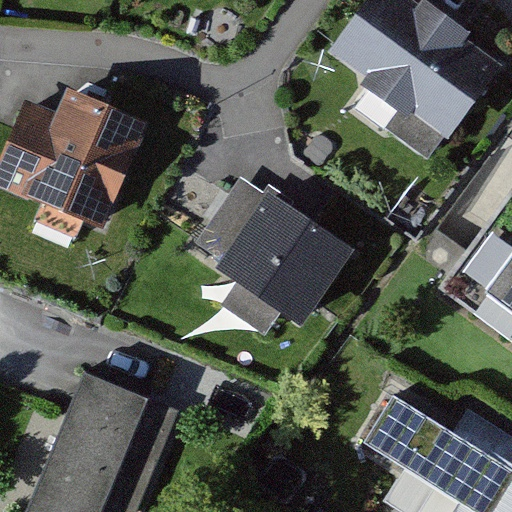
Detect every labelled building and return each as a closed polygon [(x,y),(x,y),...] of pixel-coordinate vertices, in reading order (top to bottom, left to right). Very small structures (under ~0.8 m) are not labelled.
[(506,67),(416,0),(375,0),(334,55),(451,142),(506,67)] [(156,133),(39,92),(2,197),(120,238),(156,133)] [(376,258),(283,192),(227,271),(319,337),(376,258)] [(511,207),(455,290),(511,329),(511,207)] [(113,511),(157,403),(97,379),(44,511),(113,511)] [(511,511),(511,454),(410,392),(371,455),(465,511),(511,511)]
